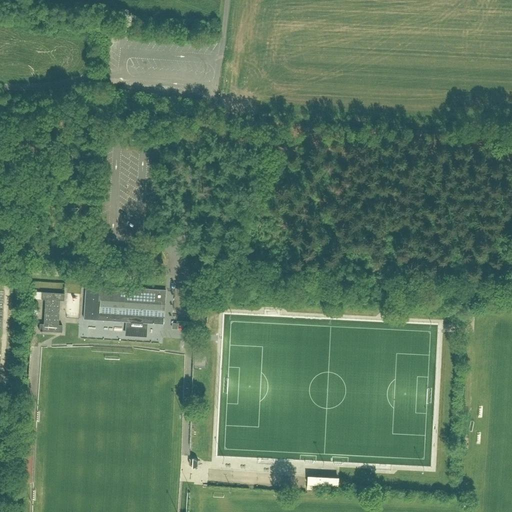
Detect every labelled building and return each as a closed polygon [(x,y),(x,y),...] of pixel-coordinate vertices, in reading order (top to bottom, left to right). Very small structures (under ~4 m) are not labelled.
[(84,318),(164,323),(166,289),(86,284),(84,318)] [(41,298),(41,299),(45,299),(43,324),(39,323),(39,331),(56,332),(61,332),(61,325),(57,325),(59,299),(63,299),(63,298),(63,293),(56,293),(41,292),(31,291),(31,298),(41,298)] [(203,302),(202,314),(208,315),(209,302),(222,303),(222,297),(206,296),(206,302),(203,302)] [(71,299),(70,317),(82,318),(83,300),(71,299)] [(194,467),(198,465),(198,460),(194,457),(190,460),(189,465),(194,467)] [(339,478),(308,477),(308,486),(340,488),(339,478)]
